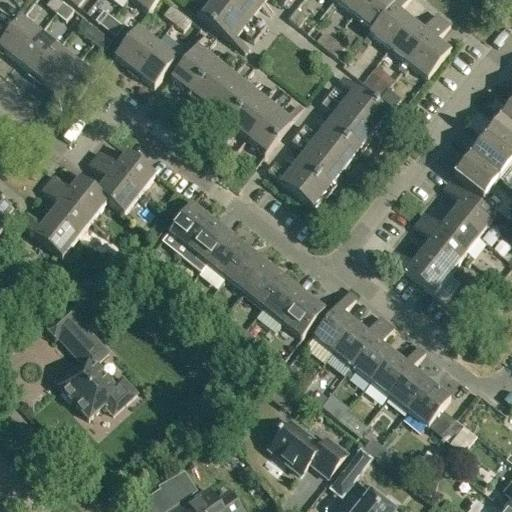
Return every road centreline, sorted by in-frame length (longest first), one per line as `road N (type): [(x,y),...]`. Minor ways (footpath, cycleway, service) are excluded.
road 1 (residential): [(329,272),(130,123),(103,127),(74,148),(0,97)]
road 2 (residential): [(329,272),(511,50)]
road 3 (residential): [(511,384),(489,398),(329,272)]
road 4 (residential): [(102,511),(0,402)]
